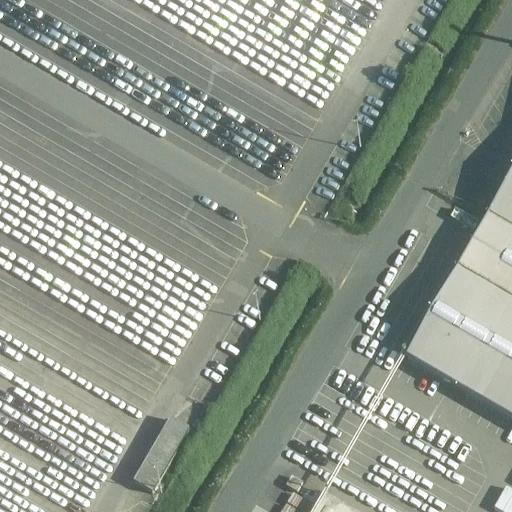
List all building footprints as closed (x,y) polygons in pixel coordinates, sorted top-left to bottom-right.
[(293,187),(391,0),(269,0),(297,59),(275,57),(271,110),(254,102),(252,131),(242,152),(266,153),(265,172),(293,187)] [(511,185),(403,369),(511,432),(511,185)] [(89,511),(158,390),(108,362),(111,345),(102,360),(78,346),(68,364),(67,362),(56,360),(38,379),(47,387),(28,394),(32,405),(24,404),(33,413),(30,429),(34,430),(27,441),(22,438),(12,448),(1,511),(0,511),(89,511)] [(171,420),(138,487),(159,497),(192,431),(171,420)] [(341,511),(323,501),(315,511),(341,511)]
